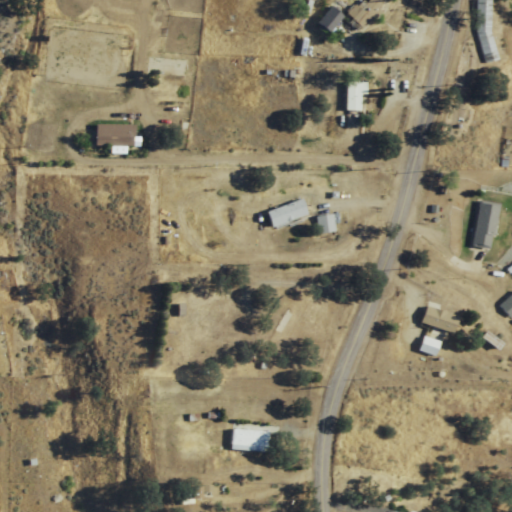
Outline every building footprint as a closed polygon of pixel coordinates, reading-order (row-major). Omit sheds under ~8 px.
[(383,10),(378,0),(356,0),(343,7),(352,25),(383,10)] [(337,16),(326,6),(311,22),(322,33),(337,16)] [(360,82),(342,82),(342,110),(360,110),(360,82)] [(90,145),(130,145),(130,129),(90,129),(90,145)] [(268,228),(303,215),(297,198),(262,211),(268,228)] [(495,204),(477,201),(470,247),(489,250),(495,204)] [(316,234),(333,231),(330,214),(313,216),(316,234)] [(511,291),(498,306),(511,320),(511,291)] [(418,323),(450,333),(455,317),(423,306),(418,323)] [(434,356),(438,343),(422,337),(417,350),(434,356)] [(228,450),(265,451),(265,425),(228,424),(228,450)] [(207,486),(189,486),(189,497),(199,497),(199,488),(207,488),(207,486)]
